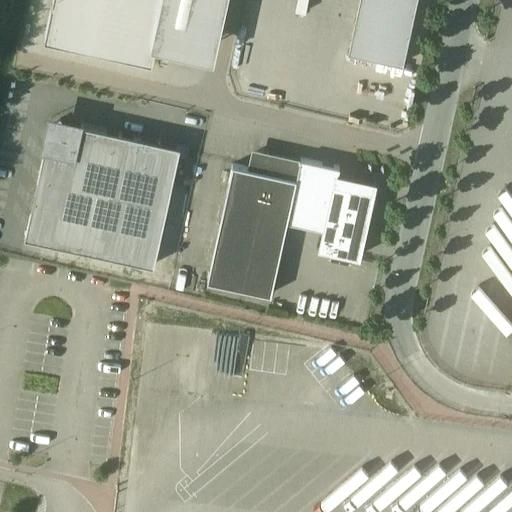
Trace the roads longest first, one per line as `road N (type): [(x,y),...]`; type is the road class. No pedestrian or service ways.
road 1 (unknown): [(511,75),(467,300),(457,396)]
road 2 (unclassified): [(511,405),(457,396),(406,351),(401,308),(429,156)]
road 3 (unknown): [(146,88),(125,117),(58,108),(38,114),(2,244)]
road 4 (unclassified): [(429,156),(212,102)]
road 5 (unclassified): [(212,102),(41,64)]
road 6 (unclassified): [(464,0),(429,156)]
